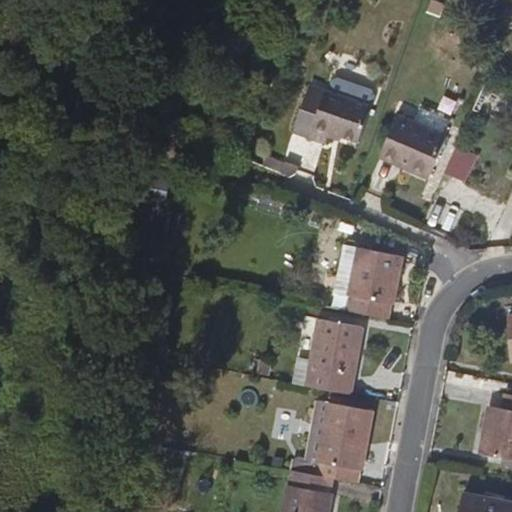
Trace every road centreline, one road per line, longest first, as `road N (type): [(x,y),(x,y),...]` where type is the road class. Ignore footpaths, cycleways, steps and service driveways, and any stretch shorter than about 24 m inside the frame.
road 1 (residential): [(400,511),(437,327),(461,287)]
road 2 (residential): [(461,287),(427,234),(279,181)]
